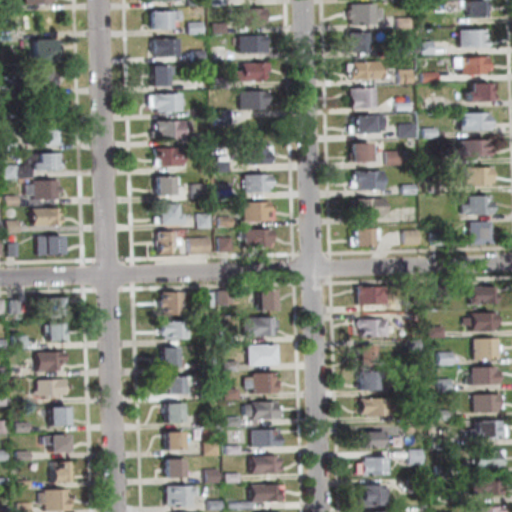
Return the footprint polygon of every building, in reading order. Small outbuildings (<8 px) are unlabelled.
[(0,9),(0,0),(11,0),(11,3),(18,3),(18,9),(0,9)] [(486,1),(486,18),(469,18),(469,1),(486,1)] [(376,23),(351,24),(351,19),(349,19),(349,11),(351,11),(351,5),(376,4),(376,10),(382,10),(382,19),(376,19),(376,23)] [(267,23),(264,23),(264,26),(239,27),(238,10),(266,9),(267,23)] [(182,20),(171,21),(171,28),(151,29),(151,12),(182,11),(182,20)] [(412,18),(412,28),(398,29),(398,18),(412,18)] [(204,22),(205,34),(190,35),(189,22),(204,22)] [(227,33),(214,33),(214,23),(227,23),(227,33)] [(460,48),(460,31),(487,30),(487,39),(490,39),(490,47),(460,48)] [(349,34),(373,33),(373,42),(367,42),(367,51),(350,51),(349,34)] [(239,53),(239,36),(267,35),(267,52),(239,53)] [(29,39),(52,38),(53,62),(30,62),(29,39)] [(153,39),(180,39),(181,57),(152,57),(152,50),(153,50),(153,39)] [(422,55),(422,42),(434,41),(434,54),(422,55)] [(395,47),(410,47),(410,56),(396,56),(395,47)] [(193,62),(193,51),(205,51),(206,62),(193,62)] [(489,56),(489,65),(493,65),(493,71),(487,71),(487,74),(462,75),(462,68),(455,69),(454,57),(489,56)] [(380,78),(351,79),(351,72),(354,72),(354,63),(380,62),(380,78)] [(270,72),(266,72),(268,75),(268,78),(266,80),(266,82),(255,82),(255,81),(237,82),(236,72),(242,72),(242,64),(270,63),(270,72)] [(174,75),(168,75),(169,86),(153,87),(152,67),(174,66),(174,75)] [(414,83),(400,83),(400,70),(413,70),(414,83)] [(27,71),(48,71),(48,75),(53,75),(54,87),(48,87),(48,91),(27,92),(27,71)] [(439,72),(440,82),(423,83),(423,73),(439,72)] [(229,78),(230,89),(215,90),(215,79),(229,78)] [(207,89),(194,89),(194,82),(207,81),(207,89)] [(468,102),(468,93),(472,93),(472,85),(491,84),(491,93),(496,93),(497,102),(468,102)] [(352,89),(376,89),(377,108),(352,108),(352,89)] [(268,105),(266,105),(266,109),(241,110),(241,92),(268,91),(268,105)] [(154,109),(154,95),(182,94),(183,111),(157,112),(157,109),(154,109)] [(39,99),(39,120),(57,119),(56,98),(39,99)] [(398,111),(398,103),(411,103),(411,111),(398,111)] [(210,116),(195,117),(195,109),(210,109),(210,116)] [(231,110),(231,125),(216,126),(215,111),(231,110)] [(20,113),(21,124),(6,124),(5,114),(20,113)] [(461,113),(489,113),(489,122),(491,122),(492,130),(461,130),(461,113)] [(355,117),(384,116),(385,127),(380,127),(380,133),(355,134),(355,117)] [(192,132),(184,132),(184,139),(157,140),(157,138),(152,138),(152,132),(157,131),(156,122),(192,121),(192,132)] [(400,124),(416,124),(416,137),(401,138),(400,124)] [(36,144),(35,128),(53,128),(53,143),(36,144)] [(425,138),(425,129),(439,128),(439,138),(425,138)] [(0,149),(0,135),(14,134),(14,149),(0,149)] [(195,134),(208,134),(209,144),(195,145),(195,134)] [(492,148),(493,157),(462,158),(461,141),(489,140),(489,148),(492,148)] [(371,143),(371,162),(351,162),(351,144),(371,143)] [(242,165),(242,148),(273,147),(274,163),(271,163),(271,164),(242,165)] [(183,148),(183,167),(156,168),(155,149),(183,148)] [(401,151),(402,166),(388,166),(388,152),(401,151)] [(29,168),(29,162),(35,162),(34,152),(54,152),(54,168),(29,168)] [(440,165),(425,165),(425,152),(440,152),(440,165)] [(230,172),(217,173),(217,163),(230,162),(230,172)] [(1,178),(0,164),(25,163),(25,169),(29,169),(29,177),(1,178)] [(467,168),(494,168),(494,183),(491,183),(491,185),(467,186),(467,168)] [(355,172),(383,171),(383,190),(359,190),(359,187),(356,188),(355,172)] [(272,189),(269,189),(269,192),(245,192),(245,176),(271,175),(272,189)] [(156,178),(174,177),(174,179),(179,178),(180,185),(174,186),(174,196),(157,196),(156,178)] [(22,193),(30,193),(30,198),(55,197),(55,192),(58,191),(57,184),(54,184),(54,178),(29,179),(30,183),(21,183),(22,193)] [(219,199),(218,184),(233,183),(233,199),(219,199)] [(193,199),(193,185),(207,184),(208,199),(193,199)] [(405,195),(405,185),(418,185),(418,194),(405,195)] [(2,204),(2,194),(16,193),(16,204),(2,204)] [(493,202),(493,215),(470,215),(469,213),(463,213),(463,206),(469,205),(469,197),(490,197),(490,202),(493,202)] [(356,217),(355,200),(385,199),(385,216),(356,217)] [(245,221),(244,203),(271,202),(271,210),(275,210),(276,220),(245,221)] [(159,225),(158,206),(177,205),(177,215),(181,215),(182,224),(159,225)] [(28,207),(55,206),(55,209),(57,209),(57,215),(60,215),(60,224),(28,226),(28,207)] [(198,229),(198,215),(211,214),(212,228),(198,229)] [(3,232),(3,219),(16,218),(16,232),(3,232)] [(219,227),(219,218),(233,218),(233,226),(219,227)] [(470,223),(492,223),(492,233),(495,233),(495,239),(493,239),(494,244),(471,245),(470,223)] [(273,244),(271,244),(271,247),(246,248),(246,230),(273,229),(273,244)] [(381,240),(373,240),(373,247),(355,247),(351,247),(351,238),(355,238),(354,230),(381,229),(381,240)] [(420,245),(405,246),(404,231),(420,231),(420,245)] [(159,254),(158,233),(173,232),(173,254),(159,254)] [(447,245),(434,246),(434,233),(447,233),(447,245)] [(59,234),(59,252),(33,253),(33,235),(59,234)] [(233,252),(221,252),(220,238),(233,237),(233,252)] [(210,254),(189,254),(189,239),(209,238),(210,254)] [(4,241),(15,241),(15,255),(5,256),(4,241)] [(468,286),(496,285),(497,306),(469,307),(468,286)] [(436,286),(450,286),(450,299),(437,299),(436,286)] [(358,289),(384,289),(384,304),(358,304),(358,289)] [(259,291),(276,290),(276,311),(259,312),(259,291)] [(219,291),(232,291),(233,304),(220,305),(219,291)] [(162,293),(185,292),(185,301),(179,301),(179,315),(163,315),(163,308),(160,308),(160,301),(162,301),(162,293)] [(205,307),(205,293),(215,293),(216,307),(205,307)] [(44,299),(44,302),(41,302),(42,315),(45,315),(45,319),(64,318),(63,299),(44,299)] [(10,301),(11,316),(22,316),(21,300),(10,301)] [(405,302),(422,301),(422,309),(405,310),(405,302)] [(472,314),(499,314),(499,332),(472,332),(472,314)] [(274,318),(274,321),(279,320),(279,329),(276,329),(276,335),(274,335),(274,336),(245,337),(244,319),(274,318)] [(359,319),(386,318),(387,335),(360,337),(359,319)] [(161,336),(161,323),(189,322),(189,338),(164,339),(164,336),(161,336)] [(65,324),(47,324),(47,326),(44,326),(44,336),(47,336),(47,342),(65,342),(65,324)] [(428,329),(444,328),(445,337),(429,338),(428,329)] [(27,336),(12,336),(12,350),(27,349),(27,336)] [(406,340),(422,340),(422,351),(406,351),(406,340)] [(473,341),(500,340),(500,358),(473,358),(473,341)] [(247,346),(277,345),(278,365),(248,366),(247,346)] [(358,346),(377,346),(378,366),(358,367),(358,346)] [(161,369),(161,350),(177,349),(178,360),(183,360),(184,368),(161,369)] [(36,353),(36,372),(59,371),(59,366),(61,366),(62,366),(63,364),(63,362),(66,362),(65,352),(36,353)] [(437,354),(454,354),(454,366),(437,366),(437,354)] [(225,372),(225,362),(238,361),(238,371),(225,372)] [(204,363),(217,363),(217,372),(205,372),(204,363)] [(473,369),(496,368),(497,383),(473,384),(473,369)] [(275,374),(275,380),(278,380),(278,389),(276,389),(276,393),(253,394),(252,389),(245,389),(244,379),(252,378),(252,375),(275,374)] [(358,374),(375,374),(376,390),(359,391),(358,374)] [(189,387),(184,387),(185,395),(166,395),(166,389),(162,389),(162,379),(189,378),(189,387)] [(36,381),(37,392),(34,392),(34,396),(37,395),(37,398),(44,397),(44,400),(60,400),(60,396),(66,396),(66,380),(36,381)] [(439,382),(452,381),(452,391),(439,391),(439,382)] [(402,383),(418,383),(418,393),(402,394),(402,383)] [(203,399),(203,386),(216,386),(217,399),(203,399)] [(239,399),(225,400),(225,390),(239,389),(239,399)] [(474,397),(499,397),(499,412),(474,412),(474,397)] [(359,400),(397,400),(397,417),(359,417),(359,400)] [(252,420),(251,417),(244,417),(243,406),(251,406),(251,403),(275,402),(276,407),(282,407),(282,417),(279,417),(279,419),(252,420)] [(164,405),(182,404),(183,423),(165,424),(164,405)] [(48,409),(48,427),(68,427),(67,409),(48,409)] [(439,410),(454,410),(453,421),(439,421),(439,410)] [(203,428),(203,413),(217,413),(217,427),(203,428)] [(225,418),(240,418),(240,427),(226,427),(225,418)] [(407,423),(420,422),(421,431),(407,432),(407,423)] [(477,423),(506,422),(506,438),(477,439),(477,423)] [(29,423),(15,424),(15,433),(29,433),(29,423)] [(279,430),(280,446),(251,447),(251,431),(279,430)] [(182,433),(182,451),(165,451),(164,434),(182,433)] [(362,435),(386,435),(386,445),(362,445),(362,435)] [(41,437),(68,437),(68,454),(49,454),(49,445),(41,445),(41,437)] [(437,439),(450,438),(450,448),(437,448),(437,439)] [(218,456),(204,456),(204,441),(218,441),(218,456)] [(240,446),(240,455),(227,455),(226,446),(240,446)] [(409,450),(424,450),(424,466),(410,466),(409,450)] [(30,452),(16,452),(16,462),(30,461),(30,452)] [(474,453),(503,453),(503,469),(474,469),(474,453)] [(251,474),(250,457),(277,457),(277,466),(280,466),(280,474),(251,474)] [(361,459),(388,458),(389,474),(362,476),(361,459)] [(164,461),(183,461),(184,478),(165,479),(164,461)] [(67,463),(57,464),(57,470),(53,471),(53,473),(50,473),(50,485),(68,484),(67,463)] [(435,466),(451,467),(451,475),(434,474),(435,466)] [(206,484),(205,470),(219,469),(219,483),(206,484)] [(225,475),(240,474),(241,483),(225,483),(225,475)] [(409,479),(422,478),(423,494),(410,494),(409,479)] [(0,479),(0,489),(8,489),(8,479),(0,479)] [(473,479),(503,480),(503,498),(472,497),(473,479)] [(284,486),(284,501),(251,503),(250,486),(278,485),(278,486),(284,486)] [(191,486),(191,488),(197,488),(197,497),(191,497),(192,507),(166,507),(166,487),(191,486)] [(358,487),(384,486),(384,505),(359,506),(358,487)] [(42,492),(67,491),(67,499),(69,498),(69,505),(66,505),(66,511),(43,511),(43,506),(38,506),(37,493),(42,493),(42,492)] [(223,510),(209,511),(209,501),(222,500),(223,510)] [(13,502),(13,511),(28,511),(29,502),(13,502)]
